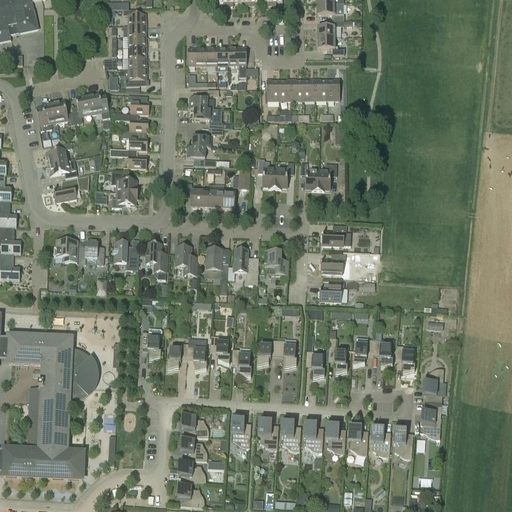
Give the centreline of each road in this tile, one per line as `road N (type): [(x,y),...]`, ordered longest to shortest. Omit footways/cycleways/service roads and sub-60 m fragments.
road 1 (residential): [(164,227),(169,40),(194,27)]
road 2 (residential): [(166,410),(354,416)]
road 3 (residential): [(300,238),(164,227)]
road 4 (residential): [(259,26),(261,68),(304,68),(303,26)]
road 5 (residential): [(164,227),(39,217)]
road 6 (residential): [(354,416),(405,418),(407,396),(356,398)]
road 7 (residential): [(39,217),(13,98)]
